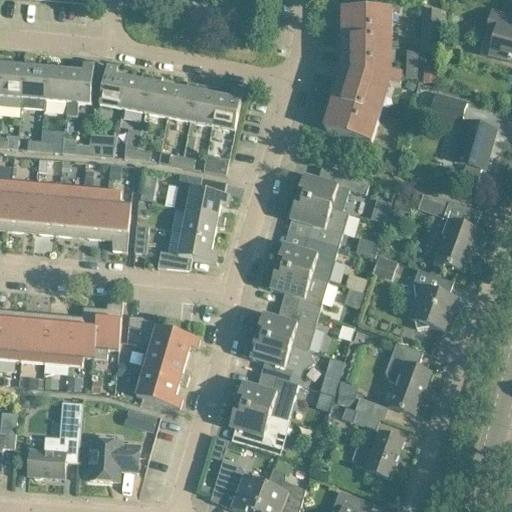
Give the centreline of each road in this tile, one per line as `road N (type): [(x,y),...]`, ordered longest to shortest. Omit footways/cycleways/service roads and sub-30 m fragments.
road 1 (residential): [(511,224),(410,511)]
road 2 (residential): [(232,297),(0,276)]
road 3 (residential): [(177,511),(232,297)]
road 4 (residential): [(232,297),(291,92)]
road 5 (residential): [(109,52),(291,92)]
road 6 (unclassified): [(476,511),(511,376)]
